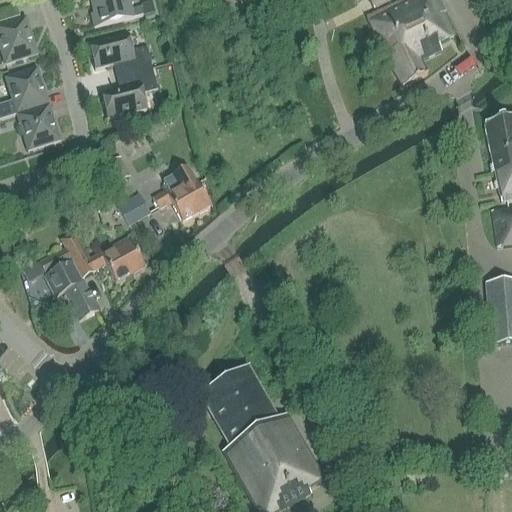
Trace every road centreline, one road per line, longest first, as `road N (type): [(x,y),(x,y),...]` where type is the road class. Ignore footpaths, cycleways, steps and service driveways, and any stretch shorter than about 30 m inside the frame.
road 1 (tertiary): [(67,388),(249,208),(475,64),(511,31)]
road 2 (residential): [(0,192),(50,171),(84,144),(47,0)]
